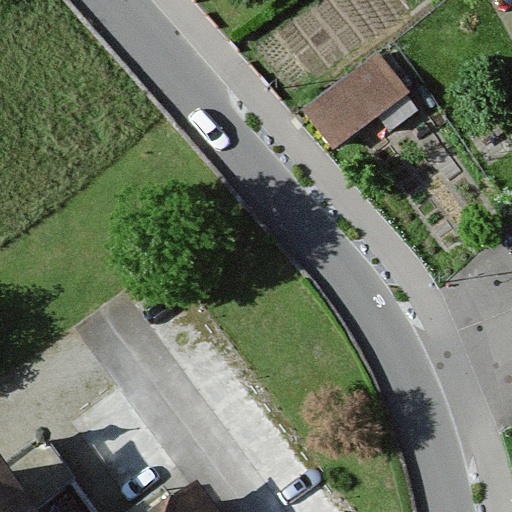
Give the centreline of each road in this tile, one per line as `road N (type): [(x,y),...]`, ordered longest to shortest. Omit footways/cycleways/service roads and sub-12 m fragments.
road 1 (tertiary): [(110,0),(348,278),(407,371)]
road 2 (tertiary): [(407,371),(450,511)]
